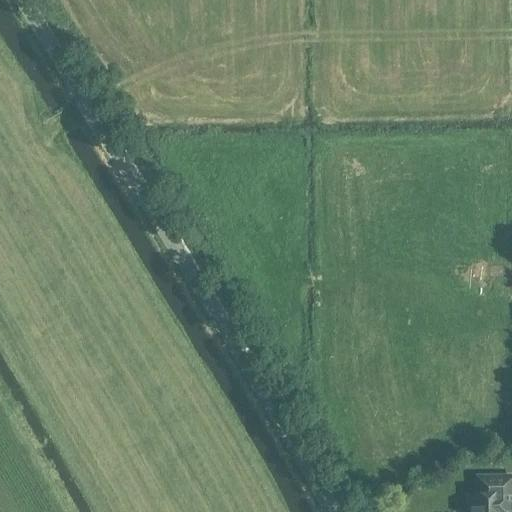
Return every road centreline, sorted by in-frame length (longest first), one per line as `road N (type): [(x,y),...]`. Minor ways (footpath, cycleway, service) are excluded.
road 1 (unclassified): [(331,511),(228,325),(21,0)]
road 2 (track): [(91,110),(198,54),(279,39),(511,35)]
